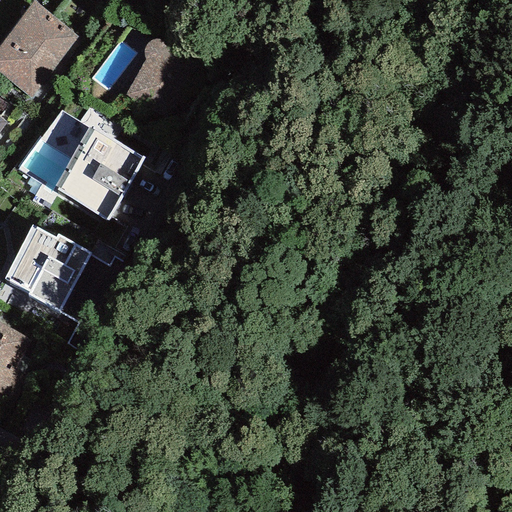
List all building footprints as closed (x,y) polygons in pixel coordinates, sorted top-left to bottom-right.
[(78,36),(33,1),(0,43),(0,73),(31,98),(78,36)] [(124,95),(169,119),(193,70),(169,56),(170,54),(170,52),(170,49),(170,46),(167,43),(165,41),(161,39),(159,39),(156,39),(153,39),(151,40),(149,42),(147,43),(145,46),(143,49),(143,53),(144,57),(145,60),(124,95)] [(144,159),(88,127),(52,189),(108,221),(144,159)] [(91,253),(57,234),(55,238),(32,225),(3,279),(29,293),(27,295),(59,312),(91,253)] [(0,323),(0,399),(5,401),(19,374),(13,371),(29,339),(0,323)]
